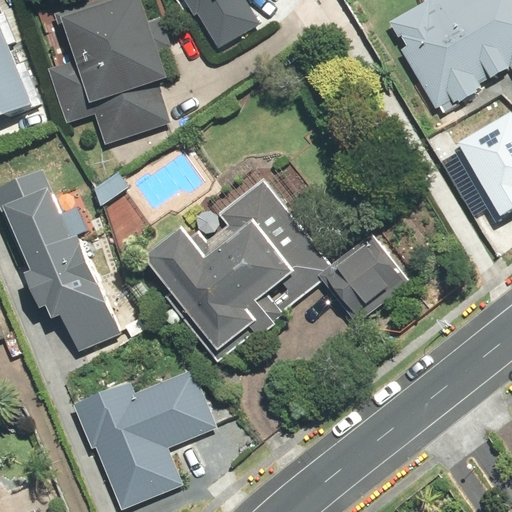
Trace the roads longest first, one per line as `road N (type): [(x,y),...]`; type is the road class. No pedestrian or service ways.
road 1 (tertiary): [(292,511),(429,402)]
road 2 (residential): [(429,402),(501,511)]
